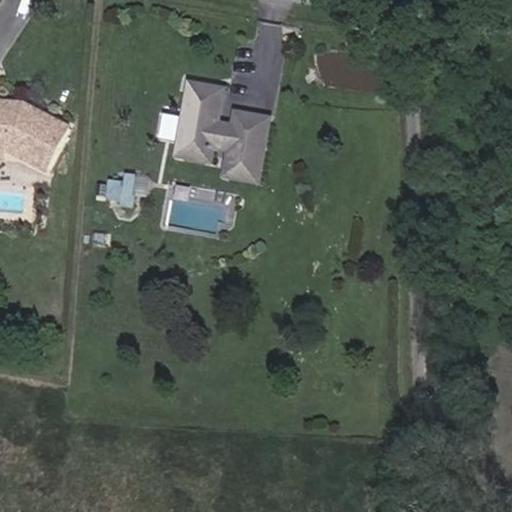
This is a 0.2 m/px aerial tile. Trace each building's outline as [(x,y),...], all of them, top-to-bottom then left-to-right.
[(223,104),(225,90),(193,84),(190,98),(223,104)] [(261,177),(271,125),(238,119),(237,127),(219,124),(223,104),(190,98),(180,151),(213,157),(215,146),(232,150),(228,171),(261,177)] [(73,130),(26,105),(0,103),(0,145),(6,146),(5,153),(13,153),(51,173),(73,130)] [(271,125),(272,120),(239,114),(238,119),(271,125)] [(212,163),(213,157),(180,151),(179,157),(212,163)] [(260,184),(261,177),(228,171),(226,177),(260,184)] [(133,207),(137,179),(136,178),(126,177),(125,182),(113,181),(110,200),(123,202),(123,206),(133,207)]
